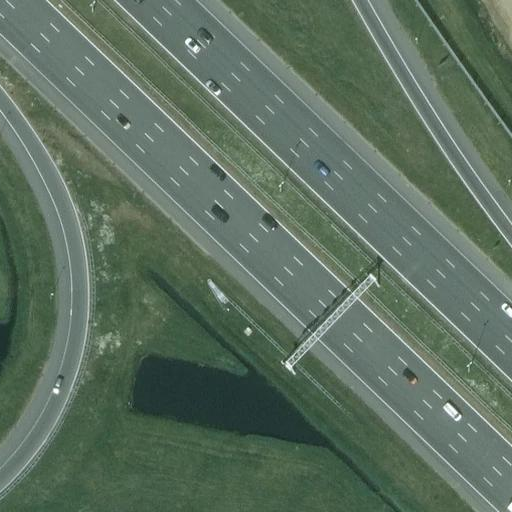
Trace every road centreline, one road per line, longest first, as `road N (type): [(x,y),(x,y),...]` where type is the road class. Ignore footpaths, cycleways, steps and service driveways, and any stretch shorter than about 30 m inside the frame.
road 1 (motorway): [(3,0),(511,487)]
road 2 (motorway): [(511,344),(152,0)]
road 3 (motorway): [(0,100),(55,187),(79,284),(75,347),(62,384),(0,481)]
road 4 (motorway): [(511,233),(471,185),(359,0)]
